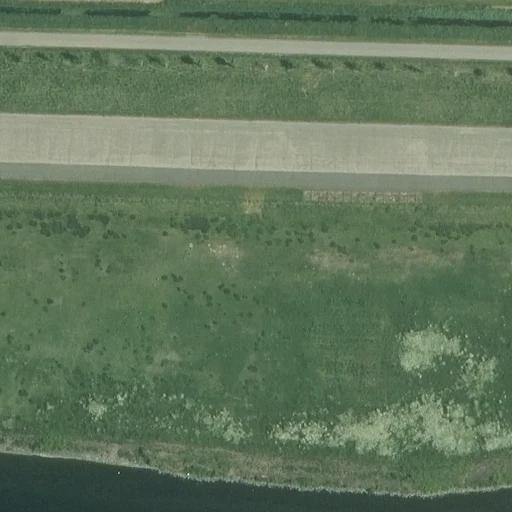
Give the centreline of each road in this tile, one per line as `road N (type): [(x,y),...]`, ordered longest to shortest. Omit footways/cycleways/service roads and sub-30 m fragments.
road 1 (unclassified): [(511,54),(0,38)]
road 2 (unclassified): [(0,171),(511,187)]
